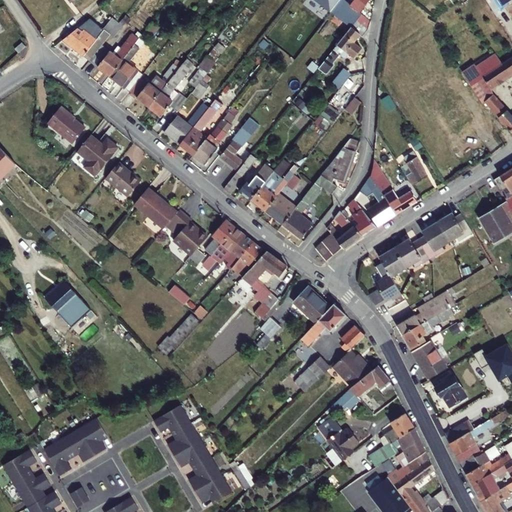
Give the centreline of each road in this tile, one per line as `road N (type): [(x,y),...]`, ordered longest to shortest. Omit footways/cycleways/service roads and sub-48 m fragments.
road 1 (residential): [(295,259),(47,55)]
road 2 (residential): [(295,259),(364,160),(380,0)]
road 3 (residential): [(326,279),(377,330),(470,511)]
road 4 (residential): [(326,279),(360,247),(511,149)]
